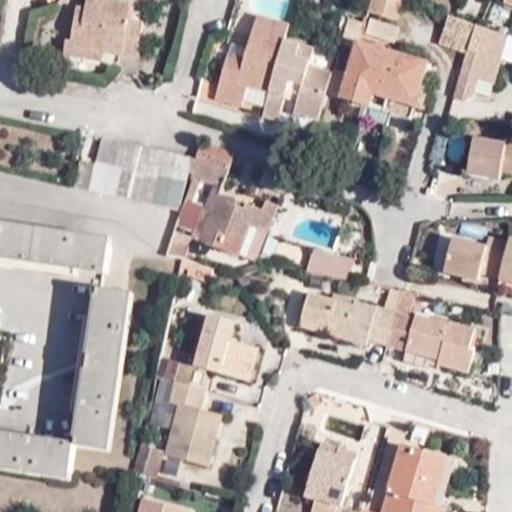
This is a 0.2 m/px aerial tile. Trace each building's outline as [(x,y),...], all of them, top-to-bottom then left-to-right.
[(133,4),(110,0),(88,0),(87,8),(79,7),(73,41),(68,41),(65,56),(104,63),(106,54),(138,59),(144,22),(130,19),(133,4)] [(405,2),(396,0),(372,0),(368,13),(398,22),(405,2)] [(366,18),(366,19),(364,23),(350,19),(342,46),(355,49),(348,73),(335,69),(334,72),(311,65),(316,48),(287,39),(291,25),(259,16),(248,49),(245,58),(230,54),(216,100),(242,108),(245,101),(266,107),(263,117),(279,122),(288,93),(291,83),(303,86),(300,97),(295,115),(320,122),(328,94),(411,119),(414,109),(423,111),(428,96),(421,93),(430,64),(360,43),(363,33),(395,43),(399,28),(366,18)] [(477,26),(449,17),(440,46),(468,55),(477,26)] [(494,85),(508,35),(477,26),(468,55),(455,98),(465,101),(475,96),(479,81),(494,85)] [(245,58),(248,49),(232,44),(230,54),(245,58)] [(288,93),(300,97),(303,86),(291,83),(288,93)] [(194,158),(143,147),(103,138),(97,165),(81,161),(74,187),(116,196),(153,204),(181,211),(194,158)] [(511,173),(511,145),(475,138),(469,175),(501,181),(503,172),(511,173)] [(236,154),(203,143),(194,173),(225,185),(236,154)] [(219,194),(200,241),(240,257),(251,226),(270,234),(281,206),(267,201),(264,211),(219,194)] [(196,232),(200,214),(182,209),(177,227),(196,232)] [(109,275),(113,246),(0,230),(0,258),(66,268),(109,275)] [(169,256),(187,259),(191,234),(172,232),(169,256)] [(500,279),(498,291),(505,292),(508,281),(511,282),(511,237),(510,243),(500,279)] [(482,274),(500,279),(510,243),(490,238),(487,246),(454,238),(445,273),(480,282),(482,274)] [(310,251),(307,275),(349,280),(353,257),(310,251)] [(216,269),(185,261),(181,275),(212,283),(216,269)] [(77,447),(104,451),(128,293),(100,289),(82,415),(77,447)] [(385,309),(397,312),(403,292),(391,290),(385,309)] [(397,312),(411,316),(417,295),(403,292),(397,312)] [(370,342),(387,347),(397,312),(385,309),(356,301),(355,305),(310,293),(303,319),(330,327),(328,336),(368,346),(370,342)] [(397,312),(387,347),(407,352),(405,362),(431,369),(433,360),(440,362),(439,365),(470,374),(477,352),(470,351),(477,330),(451,322),(450,326),(417,317),(417,318),(411,316),(397,312)] [(180,363),(175,382),(207,390),(212,372),(245,381),(254,347),(233,341),(238,323),(211,316),(197,367),(180,363)] [(300,328),(328,336),(330,327),(303,319),(300,328)] [(262,349),(254,347),(245,381),(252,383),(262,349)] [(207,390),(175,382),(170,401),(181,404),(166,456),(210,468),(224,416),(201,410),(207,390)] [(0,462),(72,474),(76,446),(33,439),(0,433),(0,462)] [(337,454),(339,448),(323,443),(321,449),(337,454)] [(432,511),(449,459),(404,445),(383,511),(432,511)] [(140,446),(134,473),(149,476),(155,450),(140,446)] [(358,511),(343,507),(359,455),(339,448),(337,454),(321,449),(306,498),(316,501),(312,511),(358,511)] [(449,459),(432,511),(447,511),(448,509),(440,506),(455,460),(449,459)] [(0,462),(0,471),(71,482),(72,474),(0,462)] [(190,511),(146,499),(142,511),(190,511)]
